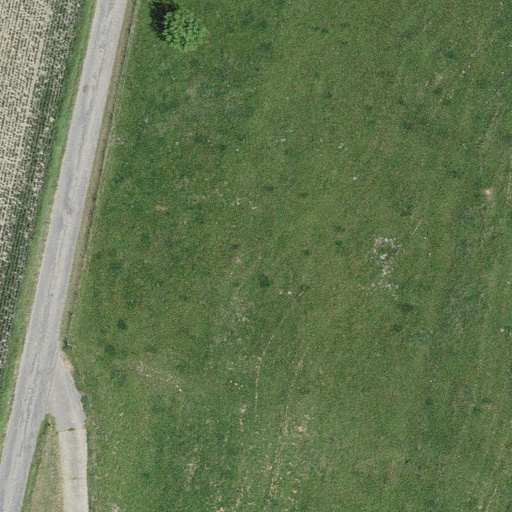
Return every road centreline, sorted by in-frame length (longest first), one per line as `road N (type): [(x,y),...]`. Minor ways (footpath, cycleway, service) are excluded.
road 1 (unclassified): [(119,0),(6,511)]
road 2 (track): [(40,363),(73,423),(78,511)]
